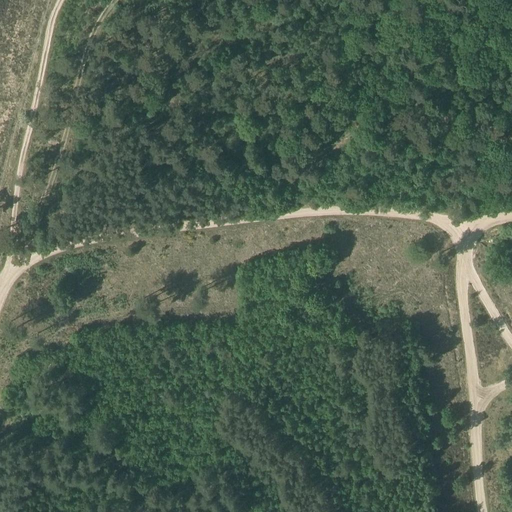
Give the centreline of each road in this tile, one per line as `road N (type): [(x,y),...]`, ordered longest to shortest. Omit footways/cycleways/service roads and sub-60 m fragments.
road 1 (track): [(0,280),(64,247),(156,229),(325,212),(410,213),(458,229),(466,247),(480,511)]
road 2 (track): [(2,292),(56,0)]
